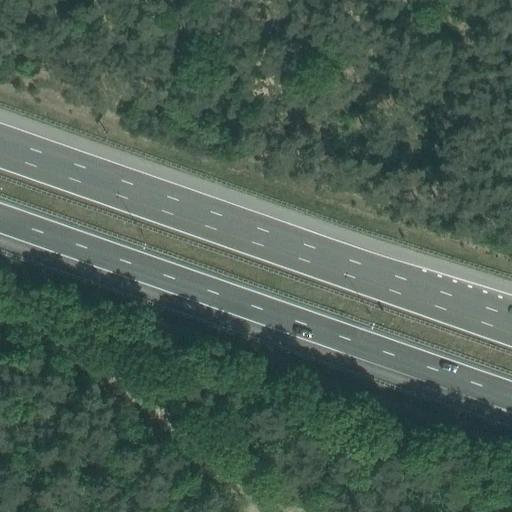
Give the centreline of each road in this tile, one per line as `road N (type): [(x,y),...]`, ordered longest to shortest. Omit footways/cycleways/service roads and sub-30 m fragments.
road 1 (motorway): [(0,217),(511,396)]
road 2 (motorway): [(511,325),(0,146)]
